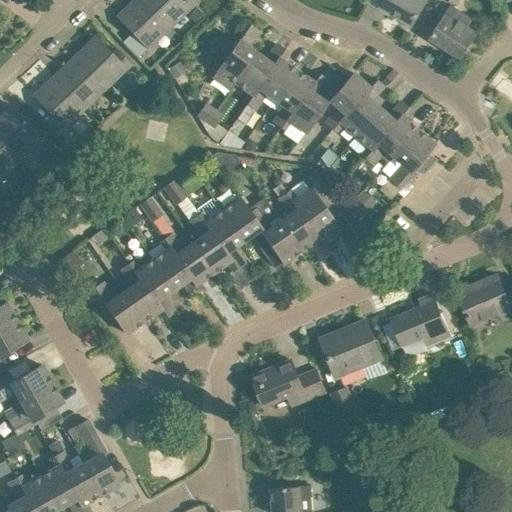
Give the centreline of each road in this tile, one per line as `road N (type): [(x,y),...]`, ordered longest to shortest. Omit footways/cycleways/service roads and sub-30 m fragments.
road 1 (residential): [(221,357),(237,338),(493,235),(511,215)]
road 2 (residential): [(221,357),(194,354),(103,406),(25,273)]
road 3 (residential): [(463,97),(367,36),(278,0)]
